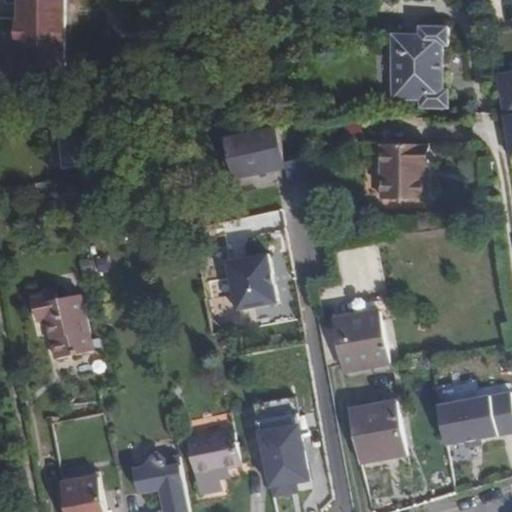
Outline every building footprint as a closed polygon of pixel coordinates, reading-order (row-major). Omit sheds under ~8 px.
[(66,67),(66,0),(20,0),(21,22),(18,22),(18,42),(20,42),(20,67),(66,67)] [(511,2),(494,5),(498,35),(511,32),(511,2)] [(449,27),(419,28),(419,36),(393,35),(392,100),(420,102),(419,109),(448,109),(449,91),(443,90),(443,46),(448,47),(449,27)] [(32,129),(31,118),(16,119),(17,130),(32,129)] [(81,127),(60,128),(63,168),(83,166),(81,127)] [(278,175),(284,209),(319,203),(312,159),(290,163),(284,129),(229,138),(237,182),(278,175)] [(420,142),(374,145),(379,199),(420,197),(416,165),(422,164),(420,142)] [(424,196),(422,164),(416,165),(420,197),(424,196)] [(349,277),(383,270),(379,247),(345,253),(349,277)] [(285,322),(278,289),(251,295),(252,302),(211,311),(216,340),(233,337),(231,323),(256,318),(257,328),(285,322)] [(58,291),(48,293),(60,356),(92,349),(80,292),(59,296),(58,291)] [(85,291),(80,292),(92,349),(97,348),(85,291)] [(58,356),(60,356),(48,293),(34,296),(39,317),(49,315),(58,356)] [(337,315),(344,357),(346,367),(394,359),(383,306),(337,315)] [(511,393),(440,408),(448,449),(511,436),(511,393)] [(402,396),(355,406),(366,456),(412,447),(402,396)] [(241,437),(207,444),(217,496),(226,495),(222,473),(247,469),(241,437)] [(207,498),(217,496),(207,444),(197,446),(207,498)] [(191,511),(181,455),(164,459),(156,454),(148,468),(139,470),(143,494),(167,490),(170,510),(168,511),(191,511)] [(302,488),(297,456),(280,459),(286,492),(302,488)] [(96,473),(61,481),(62,487),(97,480),(96,473)] [(103,511),(97,480),(62,487),(66,511),(103,511)]
